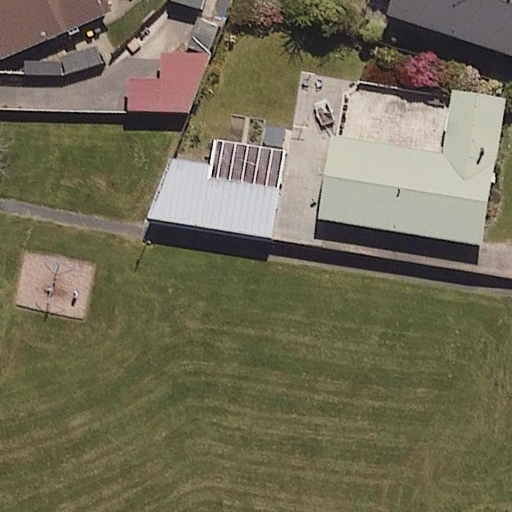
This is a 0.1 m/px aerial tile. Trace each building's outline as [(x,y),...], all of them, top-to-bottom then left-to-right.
[(114,19),(105,0),(0,0),(0,67),(5,67),(114,19)] [(210,0),(181,0),(180,9),(207,15),(210,0)] [(511,0),(408,0),(399,29),(511,66),(511,0)] [(211,69),(180,58),(161,87),(137,86),(135,114),(193,118),(211,69)] [(331,227),(351,82),(303,74),(293,134),(267,130),(264,152),(220,145),(215,171),(170,163),(159,227),(326,254),(331,227)] [(351,82),(331,227),(486,253),(510,108),(459,100),(351,82)]
